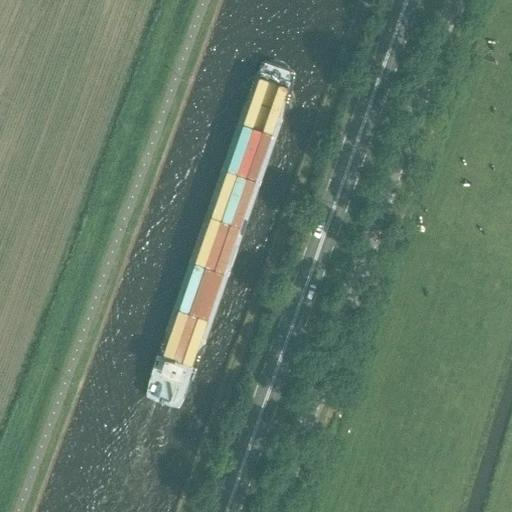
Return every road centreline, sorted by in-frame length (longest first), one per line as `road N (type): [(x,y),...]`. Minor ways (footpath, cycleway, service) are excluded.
road 1 (unclassified): [(271,511),(454,0)]
road 2 (primary): [(224,511),(403,0)]
